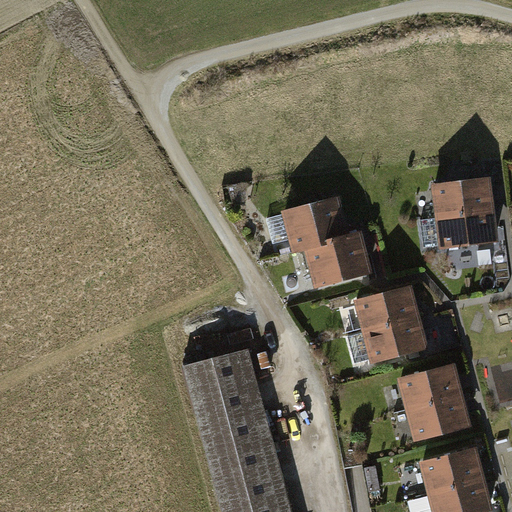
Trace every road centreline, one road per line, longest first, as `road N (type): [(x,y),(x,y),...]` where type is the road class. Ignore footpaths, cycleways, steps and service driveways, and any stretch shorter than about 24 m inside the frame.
road 1 (track): [(139,91),(297,363),(332,511)]
road 2 (track): [(139,91),(186,65),(431,4),(511,17)]
